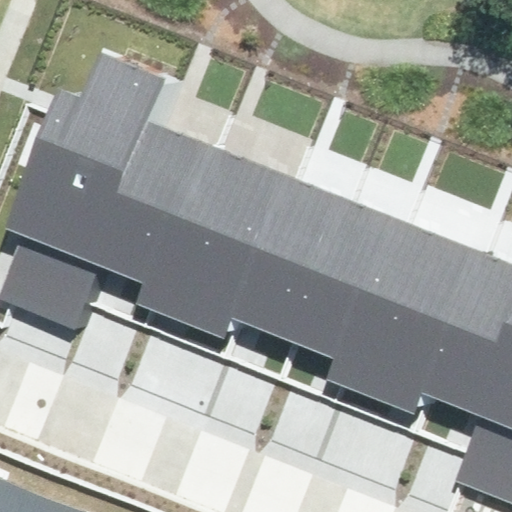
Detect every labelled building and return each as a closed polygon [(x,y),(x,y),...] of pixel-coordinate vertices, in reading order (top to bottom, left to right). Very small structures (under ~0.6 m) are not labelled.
[(107,267),(175,89),(99,60),(85,96),(62,87),(8,230),(24,237),(0,299),(0,300),(82,332),(107,267)] [(158,287),(228,110),(175,89),(107,267),(158,287)] [(230,340),(239,319),(308,141),(228,110),(158,287),(150,309),(230,340)] [(294,340),(364,163),(308,141),(239,319),(294,340)] [(294,340),(354,363),(424,186),(364,163),(294,340)] [(426,417),(436,395),(506,219),(424,186),(354,363),(345,385),(426,417)] [(436,395),(484,414),(511,340),(511,221),(506,219),(436,395)] [(511,340),(484,414),(458,481),(511,501),(511,340)] [(0,511),(103,511),(106,506),(0,468),(0,511)]
